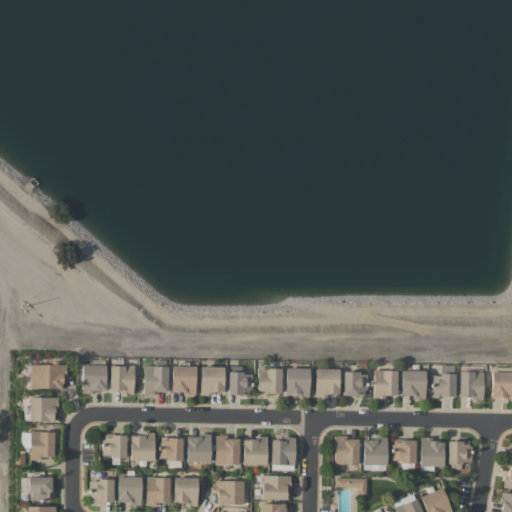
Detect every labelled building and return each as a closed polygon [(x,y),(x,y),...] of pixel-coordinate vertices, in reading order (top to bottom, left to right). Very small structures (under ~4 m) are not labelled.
[(81,365),(88,365),(88,360),(103,360),(103,365),(104,365),(103,389),(99,389),(99,390),(92,390),(92,394),(84,394),(84,393),(80,393),(81,365)] [(108,366),(109,366),(109,360),(122,360),(122,365),(132,365),(132,394),(119,394),(120,389),(114,389),(114,390),(108,390),(108,366)] [(142,365),(153,365),(153,360),(164,360),(164,366),(166,366),(166,392),(154,391),(154,394),(146,394),(142,394),(142,365)] [(193,395),(189,394),(189,395),(181,395),(181,392),(170,392),(170,366),(177,366),(177,362),(186,362),(186,366),(194,366),(193,395)] [(64,365),(64,376),(61,376),(61,388),(36,388),(36,382),(32,382),(32,370),(36,370),(36,364),(64,365)] [(429,375),(438,375),(438,373),(439,373),(439,365),(452,365),(452,373),(453,373),(453,396),(440,396),(440,397),(432,397),(432,391),(429,391),(429,375)] [(199,366),(222,367),(222,391),(217,391),(217,392),(210,392),(210,395),(198,395),(199,366)] [(227,366),(240,366),(239,372),(242,372),(241,374),(250,374),(250,383),(251,383),(251,390),(248,390),(247,395),(227,394),(227,366)] [(491,366),(511,367),(511,400),(501,400),(501,397),(494,397),(494,396),(490,396),(491,366)] [(279,394),(268,393),(268,396),(255,396),(256,367),(266,367),(266,368),(280,368),(279,394)] [(308,368),(307,397),(295,397),(295,393),(289,393),(289,392),(284,392),(284,368),(308,368)] [(314,368),(338,369),(337,393),(332,393),(332,394),(326,394),(326,397),(313,397),(314,368)] [(395,395),(383,395),(383,398),(372,398),(372,370),(395,370),(395,395)] [(423,399),(419,398),(419,399),(411,399),(411,395),(405,395),(405,394),(400,394),(400,370),(423,370),(423,399)] [(341,395),(341,391),(342,391),(342,371),(357,371),(357,374),(365,374),(366,390),(363,390),(363,395),(341,395)] [(481,400),(469,400),(469,396),(457,396),(458,371),(471,372),(471,371),(481,372),(481,400)] [(56,397),(56,409),(53,409),(53,421),(28,421),(28,414),(23,414),(23,404),(28,404),(28,397),(56,397)] [(52,456),(42,456),(42,457),(40,457),(40,460),(28,460),(28,431),(52,431),(52,456)] [(152,460),(129,460),(129,435),(140,435),(140,431),(152,432),(152,460)] [(208,461),(185,461),(185,437),(190,437),(190,436),(197,436),(197,432),(204,432),(204,433),(208,433),(208,461)] [(124,457),(109,457),(109,455),(100,454),(100,439),(103,439),(103,434),(110,434),(124,435),(124,457)] [(237,463),(222,463),(222,464),(213,463),(213,435),(217,435),(226,435),(226,438),(237,438),(237,463)] [(356,464),(333,463),(333,435),(345,435),(345,439),(357,439),(356,464)] [(384,465),(383,465),(383,470),(369,470),(369,464),(361,464),(361,440),(366,440),(366,439),(373,439),(373,435),(380,435),(380,436),(385,436),(384,465)] [(264,464),(241,464),(241,440),(246,440),(246,439),(253,439),(253,436),(265,436),(264,464)] [(269,439),(281,439),(281,436),(289,436),(289,437),(293,437),(292,465),(282,465),(282,464),(269,464),(269,439)] [(180,460),(179,460),(179,466),(166,466),(166,458),(156,458),(156,442),(159,442),(159,437),(181,437),(180,460)] [(418,437),(430,437),(430,440),(441,441),(441,466),(431,466),(431,470),(424,470),(424,466),(417,466),(418,437)] [(414,439),(413,462),(406,462),(406,469),(399,469),(399,462),(398,462),(398,460),(389,460),(389,444),(392,444),(392,438),(414,439)] [(446,441),(457,441),(457,440),(467,440),(467,446),(470,446),(469,461),(460,461),(460,463),(459,463),(459,469),(448,469),(448,463),(445,463),(446,441)] [(511,489),(501,487),(503,477),(506,477),(507,469),(508,469),(509,464),(511,464),(511,489)] [(139,504),(135,504),(135,505),(127,505),(127,502),(115,502),(116,476),(124,476),(125,470),(132,470),(132,476),(139,476),(139,504)] [(289,475),(288,487),(285,487),(285,499),(260,498),(261,484),(260,484),(260,475),(289,475)] [(51,476),(51,498),(44,498),(44,501),(29,501),(29,491),(27,491),(21,491),(21,477),(27,477),(27,476),(51,476)] [(167,502),(157,502),(155,502),(155,506),(148,505),(144,505),(144,477),(168,477),(167,502)] [(172,477),(196,478),(195,506),(183,506),(183,502),(178,502),(172,502),(172,477)] [(365,478),(364,494),(355,494),(355,487),(333,486),(333,477),(365,478)] [(111,501),(99,501),(99,502),(89,502),(89,496),(87,496),(87,481),(96,481),(96,478),(112,479),(111,501)] [(241,480),(241,504),(216,503),(216,492),(212,492),(213,480),(241,480)] [(439,487),(449,511),(424,511),(418,496),(439,487)] [(511,511),(500,511),(501,511),(500,511),(501,504),(497,503),(498,496),(499,496),(500,491),(511,493),(511,511)] [(394,511),(392,507),(414,498),(420,511),(394,511)] [(258,511),(258,503),(284,503),(284,511),(258,511)]
